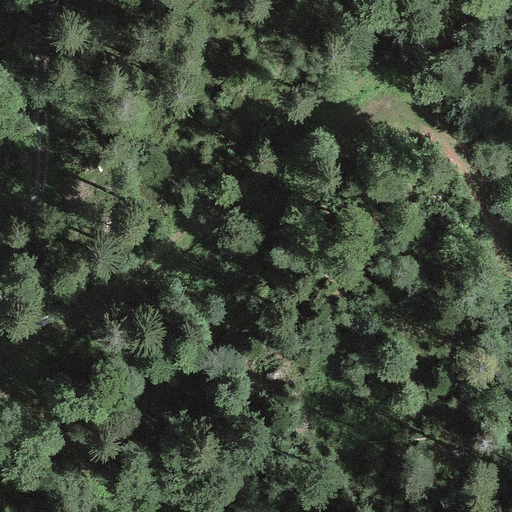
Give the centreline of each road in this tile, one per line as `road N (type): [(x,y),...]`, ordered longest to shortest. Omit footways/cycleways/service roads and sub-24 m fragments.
road 1 (track): [(0,363),(122,293),(328,132),(368,117),(421,121),(445,139),(511,253)]
road 2 (track): [(0,303),(45,185),(42,49),(66,0)]
